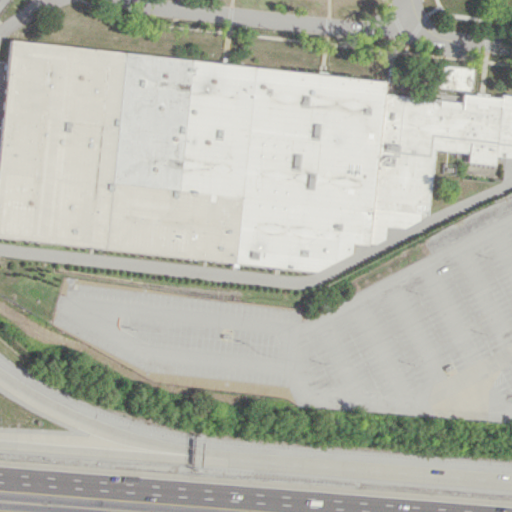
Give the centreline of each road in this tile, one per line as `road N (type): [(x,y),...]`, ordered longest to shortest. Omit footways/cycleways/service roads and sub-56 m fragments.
road 1 (motorway): [(437,511),(0,476)]
road 2 (residential): [(511,45),(131,0)]
road 3 (motorway): [(511,484),(216,460)]
road 4 (motorway): [(216,460),(102,428),(0,375)]
road 5 (motorway): [(216,460),(0,443)]
